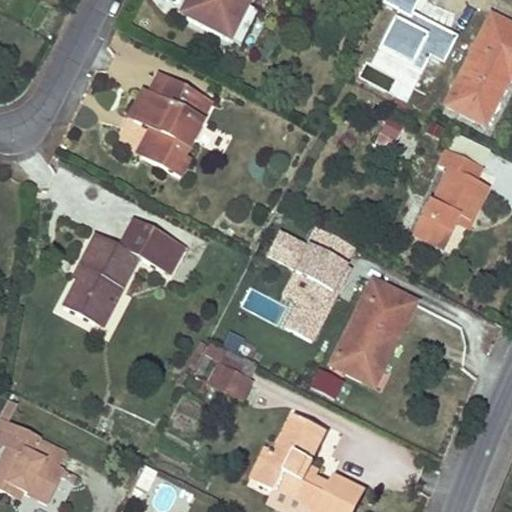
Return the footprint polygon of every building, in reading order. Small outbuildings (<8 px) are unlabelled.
[(186,0),(178,18),(227,42),(244,7),(247,0),(186,0)] [(446,62),(459,35),(413,13),(419,0),(386,0),(385,4),(399,11),(382,46),(412,61),(411,64),(424,70),(431,55),(446,62)] [(244,7),(227,42),(237,48),(255,13),(244,7)] [(482,125),(503,88),(495,83),(499,75),(508,79),(511,80),(511,29),(490,18),(444,106),(482,125)] [(126,118),(127,119),(133,123),(158,78),(151,74),(126,118)] [(495,83),(503,88),(508,79),(499,75),(495,83)] [(158,78),(133,123),(148,130),(159,136),(154,145),(150,143),(141,159),(178,180),(187,162),(183,160),(201,125),(193,120),(202,101),(158,78)] [(202,101),(193,120),(201,125),(211,106),(202,101)] [(391,152),(404,125),(387,117),(374,144),(391,152)] [(148,130),(135,156),(141,159),(150,143),(154,145),(159,136),(148,130)] [(446,153),(480,170),(489,152),(455,135),(446,153)] [(441,253),(454,229),(458,222),(466,226),(484,189),(473,184),(480,170),(446,153),(439,167),(449,172),(432,205),(426,203),(410,238),(441,253)] [(76,281),(62,309),(92,325),(112,286),(118,290),(134,258),(166,275),(181,247),(131,222),(115,250),(92,239),(76,268),(81,271),(76,281)] [(458,222),(454,229),(463,233),(466,226),(458,222)] [(304,249),(278,235),(265,260),(292,274),(281,294),(296,302),(282,329),(310,343),(357,254),(313,231),(304,249)] [(76,268),(71,279),(76,281),(81,271),(76,268)] [(329,367),(360,383),(367,369),(377,374),(403,322),(394,317),(403,300),(372,283),(329,367)] [(112,286),(92,325),(98,328),(118,290),(112,286)] [(403,300),(394,317),(403,322),(412,305),(403,300)] [(244,342),(232,334),(225,345),(237,353),(244,342)] [(256,366),(225,350),(207,385),(238,401),(256,366)] [(192,371),(206,379),(217,360),(203,352),(192,371)] [(367,369),(360,383),(369,387),(377,374),(367,369)] [(14,406),(7,402),(0,416),(0,422),(5,424),(14,406)] [(292,415),(272,454),(267,451),(251,483),(269,492),(264,503),(281,511),(346,511),(357,491),(332,478),(328,486),(305,473),(310,462),(307,461),(322,431),(292,415)] [(21,495),(45,507),(61,473),(55,470),(59,462),(62,454),(0,422),(0,437),(6,441),(2,448),(7,450),(0,463),(0,494),(7,497),(10,490),(21,495)] [(247,481),(251,483),(267,451),(264,450),(247,481)] [(65,465),(59,462),(55,470),(61,473),(65,465)] [(10,490),(7,497),(17,503),(21,495),(10,490)]
